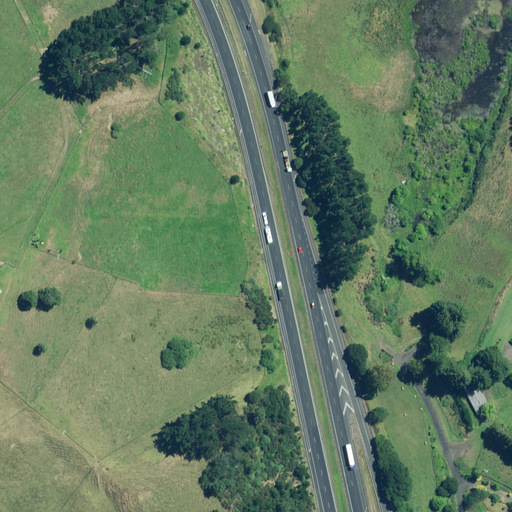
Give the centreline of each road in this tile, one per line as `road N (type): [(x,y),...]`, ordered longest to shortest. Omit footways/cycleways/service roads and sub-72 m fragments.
road 1 (motorway): [(331,511),(250,140),(200,0)]
road 2 (motorway): [(286,175),(385,511)]
road 3 (motorway): [(286,175),(361,511)]
road 4 (motorway): [(235,0),(253,40),(286,175)]
